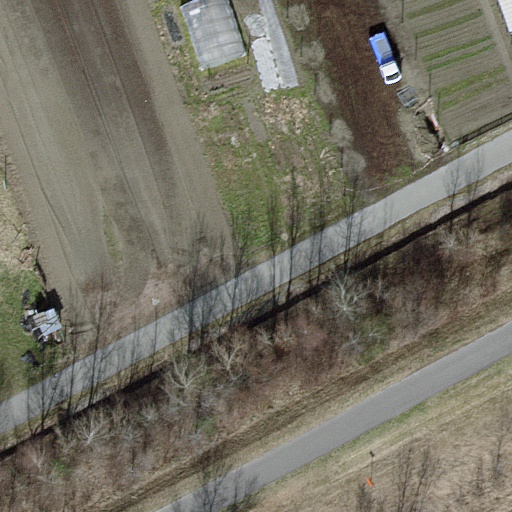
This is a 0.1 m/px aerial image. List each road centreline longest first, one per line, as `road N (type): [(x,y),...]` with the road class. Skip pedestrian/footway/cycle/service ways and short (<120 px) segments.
road 1 (residential): [(0,428),(511,148)]
road 2 (track): [(189,511),(511,341)]
